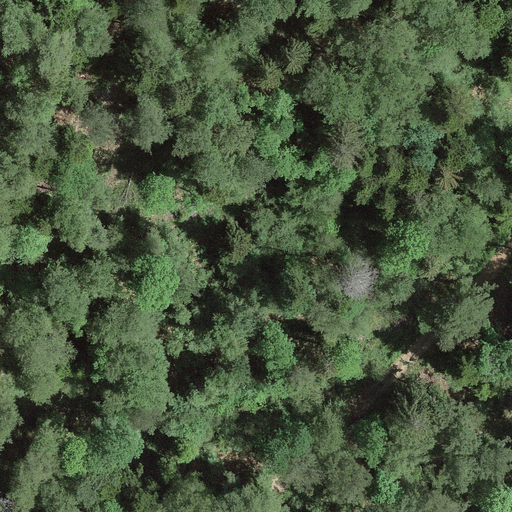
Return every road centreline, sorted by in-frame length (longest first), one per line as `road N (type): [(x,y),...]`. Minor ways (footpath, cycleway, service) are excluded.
road 1 (track): [(511,256),(315,442),(257,511)]
road 2 (track): [(0,218),(124,0)]
